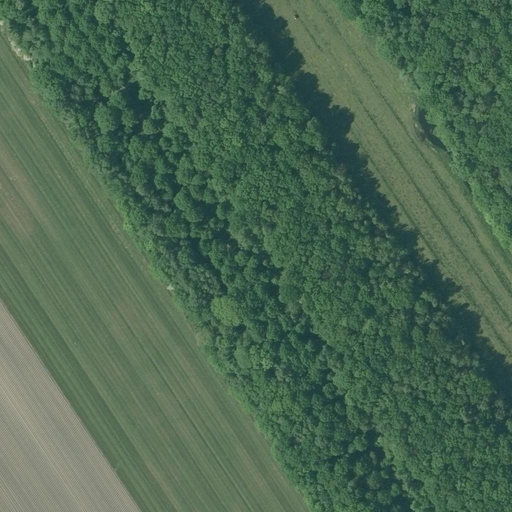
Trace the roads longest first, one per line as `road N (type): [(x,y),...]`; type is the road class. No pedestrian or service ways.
road 1 (track): [(47,0),(387,511)]
road 2 (track): [(402,511),(64,0)]
